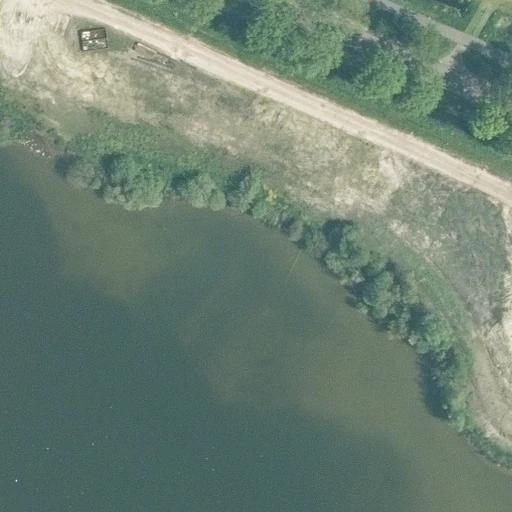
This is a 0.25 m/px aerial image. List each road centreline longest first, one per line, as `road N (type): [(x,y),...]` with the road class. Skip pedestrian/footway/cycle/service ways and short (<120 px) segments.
road 1 (track): [(59,0),(511,192)]
road 2 (secondary): [(511,111),(251,0)]
